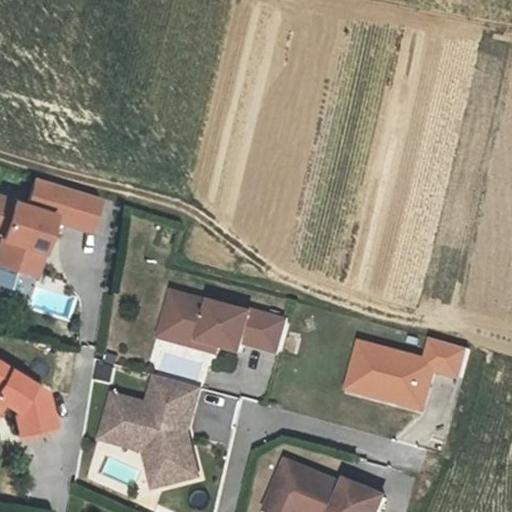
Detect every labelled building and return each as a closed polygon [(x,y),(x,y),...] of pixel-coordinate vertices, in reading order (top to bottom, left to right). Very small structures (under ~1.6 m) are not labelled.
[(56,208),(0,192),(0,263),(37,274),(56,208)] [(0,266),(0,281),(8,283),(12,269),(0,266)] [(287,321),(172,289),(159,334),(275,366),(287,321)] [(461,377),(468,351),(431,341),(428,356),(359,339),(345,394),(429,416),(440,372),(461,377)] [(45,388),(0,359),(0,409),(1,408),(10,413),(16,440),(55,430),(45,388)] [(186,412),(194,382),(149,370),(142,400),(107,390),(98,427),(146,439),(153,478),(190,471),(182,429),(176,428),(180,410),(186,412)] [(182,429),(186,412),(180,410),(176,428),(182,429)] [(95,435),(139,447),(145,480),(153,478),(146,439),(98,427),(95,435)] [(369,511),(378,480),(339,470),(337,476),(326,473),(327,471),(276,457),(267,489),(285,494),(283,500),(302,505),(300,511),(369,511)] [(285,494),(267,489),(262,508),(278,511),(300,511),(302,505),(283,500),(285,494)]
